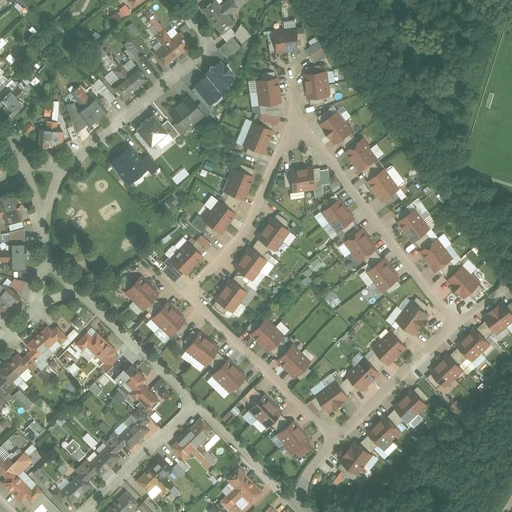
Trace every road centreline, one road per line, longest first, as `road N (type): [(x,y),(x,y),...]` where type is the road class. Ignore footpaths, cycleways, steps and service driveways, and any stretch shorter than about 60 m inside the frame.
road 1 (residential): [(335,439),(451,322),(320,146),(294,126)]
road 2 (residential): [(294,126),(244,228),(187,291),(335,439)]
road 3 (residential): [(175,0),(205,42),(72,159),(43,214)]
road 4 (residential): [(194,401),(44,254)]
road 5 (residential): [(194,401),(81,511)]
road 6 (residential): [(293,500),(194,401)]
